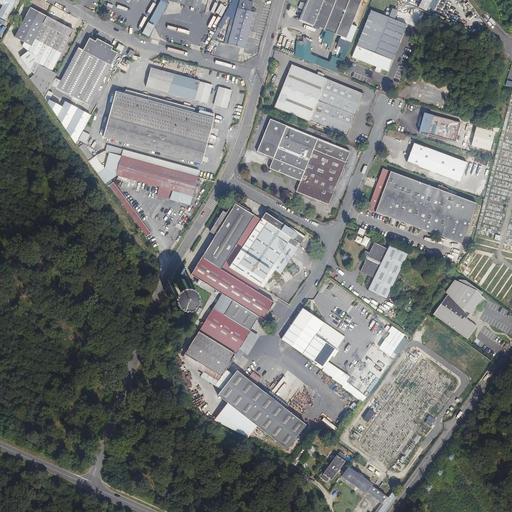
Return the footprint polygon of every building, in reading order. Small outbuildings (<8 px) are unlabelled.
[(16,1),(14,0),(0,0),(0,4),(3,6),(0,10),(0,17),(6,21),(16,1)] [(160,0),(148,22),(155,26),(159,20),(157,19),(161,13),(163,14),(167,7),(166,6),(169,1),(166,0),(160,0)] [(204,0),(166,0),(169,1),(166,6),(167,7),(163,14),(161,13),(157,19),(159,20),(155,26),(157,27),(171,1),(203,9),(204,0)] [(244,49),(254,13),(250,12),(253,3),(242,0),(240,0),(238,8),(235,7),(225,43),(228,44),(244,49)] [(238,8),(240,0),(232,0),(229,6),(235,7),(238,8)] [(352,25),(361,0),(308,0),(307,5),(305,11),(301,20),(327,31),(335,34),(341,37),(346,39),(347,37),(349,33),(352,25)] [(431,0),(422,0),(419,7),(426,11),(430,4),(431,0)] [(305,11),(307,5),(301,2),(298,8),(305,11)] [(56,74),(52,72),(62,54),(74,31),(64,26),(57,22),(47,17),(30,8),(14,37),(24,42),(22,47),(28,52),(30,53),(35,56),(37,57),(38,64),(34,62),(30,70),(32,73),(52,83),(56,74)] [(395,20),(398,11),(392,9),(389,18),(395,20)] [(388,72),(407,25),(395,20),(389,18),(371,10),(352,57),(377,67),(376,69),(381,71),(381,69),(388,72)] [(154,27),(148,23),(142,33),(149,37),(154,27)] [(346,39),(341,37),(341,38),(352,43),(358,27),(352,25),(349,33),(347,37),(346,39)] [(330,46),(335,34),(327,31),(323,43),(330,46)] [(352,43),(341,38),(338,46),(343,49),(339,58),(333,56),(330,62),(311,55),(309,42),(303,38),(298,39),(296,57),(339,74),(352,43)] [(90,106),(117,53),(111,50),(113,47),(97,39),(96,42),(89,39),(83,51),(78,48),(57,88),(90,106)] [(125,54),(127,49),(119,45),(116,50),(124,54),(125,54)] [(132,58),(135,53),(127,49),(125,54),(132,58)] [(130,62),(122,58),(116,69),(124,73),(130,62)] [(364,94),(292,65),(274,107),(320,125),(319,126),(320,127),(321,126),(347,137),(364,94)] [(212,85),(151,68),(146,87),(207,103),(212,85)] [(231,90),(219,87),(214,105),(226,109),(231,90)] [(193,113),(194,109),(137,93),(136,97),(116,92),(113,103),(110,103),(109,107),(111,108),(103,137),(202,164),(214,118),(198,114),(193,113)] [(91,115),(65,102),(62,107),(49,100),(48,103),(76,143),(78,139),(82,131),(91,115)] [(456,142),(461,123),(424,113),(421,124),(420,124),(419,126),(421,127),(419,132),(456,142)] [(329,205),(350,151),(270,119),(257,152),(274,159),(270,169),(300,181),(296,192),(313,198),(315,199),(329,205)] [(495,132),(476,127),(471,146),(490,151),(495,132)] [(86,143),(90,135),(82,131),(78,139),(86,143)] [(468,163),(414,143),(407,163),(461,183),(468,163)] [(93,157),(83,144),(79,148),(88,160),(93,157)] [(121,155),(116,175),(161,188),(159,197),(169,200),(172,191),(193,196),(198,177),(197,177),(199,171),(123,149),(121,155)] [(116,176),(116,175),(121,155),(109,152),(105,168),(98,173),(105,184),(116,176)] [(461,244),(476,204),(383,169),(368,210),(448,239),(461,244)] [(150,233),(113,183),(108,187),(145,237),(150,233)] [(291,199),(293,194),(289,193),(289,192),(284,190),(283,193),(288,195),(287,198),(291,199)] [(221,376),(225,370),(234,357),(239,360),(243,353),(239,351),(257,321),(262,323),(274,303),(257,292),(260,286),(263,288),(275,270),(281,274),(304,238),(266,212),(261,220),(248,212),(249,210),(234,201),(226,213),(223,211),(210,232),(216,235),(191,275),(222,294),(185,354),(206,367),(221,376)] [(387,301),(409,256),(389,246),(387,250),(374,243),(369,254),(365,262),(360,272),(373,278),(367,291),(387,301)] [(457,283),(454,281),(446,292),(446,294),(442,301),(442,300),(434,311),(469,336),(477,324),(467,316),(471,310),(474,311),(478,303),(482,298),(479,296),(481,294),(465,282),(459,281),(457,283)] [(336,351),(315,336),(323,323),(302,309),(300,312),(280,340),(323,369),(336,351)] [(206,367),(185,354),(182,359),(203,373),(206,367)] [(221,376),(206,367),(203,373),(201,377),(215,386),(221,376)] [(221,376),(215,386),(218,388),(221,390),(233,376),(230,373),(225,370),(221,376)] [(236,371),(233,376),(221,390),(217,396),(227,404),(229,406),(286,450),(306,425),(255,386),(247,379),(241,374),(238,373),(236,371)] [(253,372),(247,379),(255,386),(261,379),(253,372)] [(374,413),(370,410),(363,419),(368,422),(374,413)] [(308,449),(310,446),(307,443),(302,450),(306,452),(308,449)] [(301,460),(304,456),(300,453),(292,464),(295,465),(300,459),(301,460)] [(384,511),(397,495),(392,492),(388,498),(378,490),(373,487),(372,486),(373,484),(364,478),(364,477),(362,475),(359,473),(358,473),(357,473),(349,467),(345,473),(339,469),(345,461),(343,460),(345,456),(340,453),(338,456),(337,456),(324,474),(322,478),(327,482),(329,478),(332,480),(337,472),(342,476),(366,494),(367,493),(382,503),(375,511),(384,511)]
